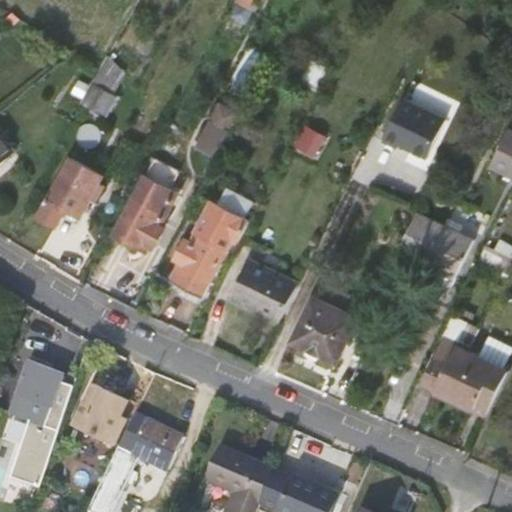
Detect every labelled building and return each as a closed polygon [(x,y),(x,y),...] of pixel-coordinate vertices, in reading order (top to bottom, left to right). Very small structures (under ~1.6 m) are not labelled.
[(19,19),(12,14),(4,21),(14,28),(19,19)] [(253,84),(270,55),(253,45),(236,74),(253,84)] [(412,78),(386,138),(435,159),(461,98),(412,78)] [(94,81),(84,99),(110,112),(119,93),(94,81)] [(200,145),(220,154),(239,108),(219,100),(200,145)] [(325,135),(303,124),(296,137),(318,148),(325,135)] [(0,165),(16,152),(0,132),(0,165)] [(511,143),(505,139),(500,149),(508,153),(511,144),(511,143)] [(65,172),(52,195),(85,213),(94,198),(98,191),(65,172)] [(149,176),(120,229),(134,237),(137,233),(152,241),(156,243),(167,226),(162,224),(180,192),(149,176)] [(104,194),(98,191),(94,198),(100,201),(104,194)] [(253,218),(216,200),(195,241),(190,239),(181,257),(185,259),(191,262),(179,284),(205,297),(235,237),(242,240),(253,218)] [(477,235),(420,208),(402,245),(445,265),(459,272),(477,235)] [(137,233),(134,237),(150,246),(152,241),(137,233)] [(491,244),(483,257),(501,269),(510,255),(491,244)] [(252,256),(233,295),(283,319),(302,280),(252,256)] [(185,259),(173,281),(179,284),(191,262),(185,259)] [(459,272),(445,265),(441,274),(454,281),(459,272)] [(324,281),(317,296),(345,310),(353,296),(324,281)] [(317,296),(295,339),(338,362),(361,318),(345,310),(317,296)] [(443,340),(431,365),(495,398),(508,370),(504,368),(511,350),(511,347),(488,336),(478,356),(456,346),(458,341),(470,347),(478,328),(451,316),(440,338),(443,340)] [(33,366),(15,415),(56,430),(73,380),(33,366)] [(98,385),(77,427),(110,445),(132,402),(98,385)] [(151,419),(135,451),(172,469),(187,437),(151,419)] [(240,489),(229,511),(258,511),(278,469),(221,445),(215,460),(220,462),(213,477),(240,489)] [(35,504),(41,488),(4,477),(0,491),(0,492),(19,499),(35,504)] [(297,478),(283,508),(292,511),(327,511),(336,495),(297,478)] [(102,486),(91,509),(96,511),(106,511),(115,494),(102,486)] [(67,511),(72,497),(41,488),(35,504),(36,504),(61,511),(67,511)]
